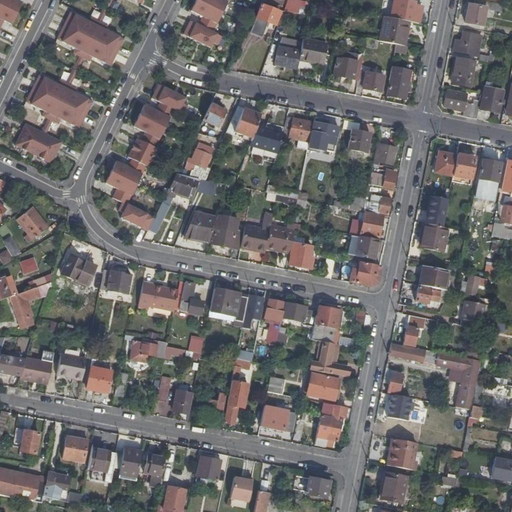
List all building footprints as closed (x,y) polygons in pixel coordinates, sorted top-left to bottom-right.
[(0,0),(0,5),(16,14),(22,3),(15,0),(0,0)] [(196,0),(196,1),(222,13),(228,0),(196,0)] [(393,0),(390,18),(408,22),(418,23),(421,7),(413,5),(405,3),(405,0),(393,0)] [(487,2),(476,0),(474,0),(474,5),(469,5),(465,23),(483,27),(487,2)] [(202,17),(198,25),(212,32),(222,13),(196,1),(190,11),(202,17)] [(0,28),(3,21),(11,25),(16,14),(0,5),(0,28)] [(104,7),(97,20),(99,21),(106,8),(104,7)] [(99,21),(102,22),(108,9),(106,8),(99,21)] [(264,12),(259,10),(250,32),(262,37),(267,24),(274,26),(278,17),(272,15),(273,11),(266,8),(264,12)] [(70,13),(64,26),(90,39),(99,21),(97,20),(91,17),(89,22),(70,13)] [(390,18),(385,17),(380,42),(395,45),(401,46),(403,34),(406,35),(408,22),(390,18)] [(90,39),(117,53),(124,39),(105,30),(108,25),(102,22),(99,21),(90,39)] [(212,32),(198,25),(190,21),(183,35),(210,48),(212,43),(217,45),(221,37),(212,32)] [(90,39),(64,26),(57,39),(76,49),(73,53),(79,56),(81,58),(90,39)] [(461,42),(456,41),(453,53),(462,55),(462,53),(477,56),(481,36),(463,33),(461,42)] [(111,66),(117,53),(90,39),(81,58),(84,59),(90,62),(92,57),(111,66)] [(299,53),(298,61),(322,66),(326,46),(302,40),(299,53)] [(273,64),(297,69),(298,61),(299,53),(277,49),(273,64)] [(359,72),(362,59),(345,55),(344,60),(336,58),(333,76),(357,81),(359,72)] [(81,58),(79,56),(66,83),(68,84),(81,58)] [(71,85),(84,59),(81,58),(68,84),(71,85)] [(476,62),(456,58),(452,84),(465,86),(467,79),(472,80),(476,62)] [(391,69),(390,73),(412,77),(413,73),(391,69)] [(357,81),(356,88),(361,89),(365,73),(359,72),(357,81)] [(365,73),(361,89),(380,92),(383,77),(365,73)] [(412,77),(390,73),(386,96),(404,100),(406,91),(406,88),(410,89),(412,77)] [(39,75),(32,89),(59,102),(68,84),(66,83),(60,80),(58,85),(39,75)] [(59,102),(86,115),(93,102),(74,93),(77,88),(71,85),(68,84),(59,102)] [(120,218),(147,232),(154,218),(127,204),(146,166),(149,168),(158,149),(155,148),(174,110),(183,114),(187,106),(182,103),(185,98),(158,85),(151,98),(159,103),(155,111),(144,105),(133,127),(145,133),(141,141),(137,139),(127,157),(131,159),(127,167),(116,162),(105,183),(117,189),(112,198),(122,203),(118,211),(123,213),(120,218)] [(503,92),(484,88),(480,110),(499,114),(503,92)] [(59,102),(32,89),(26,102),(44,112),(42,116),(48,119),(50,120),(59,102)] [(453,108),(464,110),(467,95),(447,91),(444,107),(453,108)] [(477,120),(480,102),(471,100),(468,112),(464,110),(463,117),(469,119),(477,120)] [(80,129),(86,115),(59,102),(50,120),(53,121),(59,124),(61,120),(80,129)] [(224,112),(211,105),(202,121),(216,128),(224,112)] [(236,107),(225,133),(232,136),(234,133),(251,140),(256,126),(260,116),(236,107)] [(313,123),(326,126),(327,119),(315,116),(313,123)] [(282,133),(281,137),(308,142),(312,123),(286,118),(282,133)] [(48,119),(42,132),(44,133),(50,120),(48,119)] [(44,133),(46,134),(53,121),(50,120),(44,133)] [(337,128),(326,126),(313,123),(307,151),(320,153),(321,150),(332,153),(337,128)] [(26,124),(15,146),(52,164),(62,142),(46,134),(44,133),(42,132),(26,124)] [(251,140),(248,147),(276,154),(281,137),(282,133),(256,126),(251,140)] [(368,134),(351,131),(347,149),(365,153),(368,134)] [(198,144),(195,151),(209,157),(212,150),(198,144)] [(391,167),(395,149),(376,144),(372,165),(377,167),(378,164),(391,167)] [(453,173),(457,154),(440,150),(436,171),(453,174),(453,173)] [(209,157),(195,151),(191,161),(189,160),(188,163),(187,162),(185,168),(192,171),(195,165),(204,169),(209,157)] [(476,155),(458,152),(457,154),(453,173),(471,177),(476,155)] [(501,164),(482,160),(478,179),(497,183),(501,164)] [(39,170),(39,171),(55,178),(56,177),(39,170)] [(370,175),(368,185),(382,188),(383,188),(392,189),(394,179),(393,178),(394,173),(386,172),(384,177),(370,175)] [(169,191),(168,191),(166,195),(173,198),(175,194),(189,200),(198,179),(176,175),(169,191)] [(200,180),(196,191),(222,197),(223,191),(225,185),(204,181),(200,180)] [(233,186),(225,185),(223,191),(236,194),(238,187),(233,186)] [(429,196),(424,224),(442,227),(448,199),(429,196)] [(390,199),(380,197),(377,213),(386,215),(390,199)] [(154,218),(147,232),(155,235),(169,208),(161,204),(154,218)] [(511,207),(504,206),(500,223),(511,225),(511,207)] [(29,209),(14,222),(25,235),(21,238),(27,245),(46,230),(29,209)] [(377,238),(381,217),(364,213),(359,234),(377,238)] [(184,240),(208,244),(213,227),(216,217),(194,214),(184,240)] [(225,218),(216,216),(216,217),(213,227),(215,227),(211,245),(239,251),(239,249),(243,232),(235,230),(223,228),(225,218)] [(237,220),(225,218),(223,228),(235,230),(237,220)] [(269,226),(268,230),(265,250),(276,252),(276,251),(290,253),(290,249),(291,244),(295,224),(291,223),(287,222),(286,229),(269,226)] [(420,236),(423,237),(420,249),(445,253),(450,231),(422,225),(420,236)] [(243,232),(239,249),(250,252),(250,250),(264,253),(265,250),(268,230),(244,226),(243,232)] [(377,241),(359,238),(355,256),(373,259),(377,241)] [(15,244),(6,250),(11,258),(21,251),(15,244)] [(291,244),(290,249),(311,253),(312,248),(291,244)] [(290,249),(290,253),(289,256),(291,256),(289,266),(310,269),(312,258),(310,258),(311,253),(290,249)] [(327,256),(322,278),(330,279),(332,265),(334,257),(327,256)] [(78,273),(82,263),(69,257),(61,275),(87,287),(91,278),(78,273)] [(334,257),(332,265),(344,268),(346,260),(334,257)] [(34,259),(20,261),(21,272),(35,271),(34,259)] [(351,270),(348,283),(370,287),(376,283),(380,266),(358,262),(356,271),(351,270)] [(85,264),(82,263),(78,273),(91,278),(96,267),(85,263),(85,264)] [(483,273),(491,275),(492,266),(485,265),(483,273)] [(423,268),(419,286),(445,292),(448,273),(423,268)] [(110,272),(103,271),(99,290),(127,296),(131,277),(124,275),(125,271),(118,269),(117,274),(110,272)] [(44,284),(41,277),(29,281),(32,289),(44,284)] [(467,284),(462,283),(460,294),(475,297),(477,286),(484,288),(486,280),(468,277),(467,284)] [(6,299),(4,300),(16,332),(29,327),(26,320),(28,319),(22,303),(45,294),(49,282),(44,284),(32,289),(6,299)] [(177,292),(175,302),(181,303),(179,310),(200,314),(203,303),(191,301),(194,285),(179,282),(177,292)] [(148,308),(173,312),(175,302),(177,292),(153,287),(153,285),(142,283),(137,308),(148,309),(148,308)] [(444,301),(446,292),(445,294),(439,293),(430,291),(430,290),(419,288),(416,302),(427,305),(428,301),(444,304),(444,301)] [(214,290),(209,317),(233,321),(232,325),(242,327),(245,312),(247,298),(229,295),(230,293),(214,290)] [(247,298),(245,312),(251,313),(253,307),(262,309),(264,300),(248,296),(247,298)] [(269,351),(274,352),(274,351),(278,333),(281,318),(282,311),(281,310),(282,303),(268,300),(266,309),(277,311),(269,351)] [(485,305),(464,301),(461,320),(482,324),(485,305)] [(284,304),(282,311),(281,318),(298,321),(298,324),(302,325),(301,326),(312,328),(314,317),(315,312),(304,310),(305,308),(284,304)] [(319,341),(323,342),(332,344),(333,338),(338,311),(317,307),(315,317),(314,317),(312,328),(310,340),(319,341)] [(356,313),(354,323),(361,325),(364,315),(356,313)] [(421,339),(425,320),(409,316),(403,346),(414,348),(415,338),(421,339)] [(502,332),(504,323),(491,321),(489,331),(502,332)] [(278,333),(274,351),(279,352),(281,346),(284,347),(287,335),(278,333)] [(338,336),(336,344),(348,346),(350,339),(338,336)] [(193,339),(191,352),(201,354),(204,341),(193,339)] [(155,357),(157,346),(133,341),(130,361),(139,362),(141,355),(155,357)] [(167,344),(157,342),(157,346),(163,347),(162,351),(166,351),(166,347),(167,344)] [(312,366),(311,371),(326,374),(329,374),(344,377),(346,367),(334,365),(338,345),(333,344),(332,344),(323,342),(318,367),(312,366)] [(248,344),(240,343),(237,358),(245,360),(245,356),(250,357),(251,350),(247,349),(248,344)] [(460,384),(475,387),(476,381),(480,363),(391,345),(388,357),(425,364),(425,363),(435,365),(450,368),(450,364),(463,367),(460,384)] [(166,351),(164,359),(169,360),(171,353),(179,355),(180,350),(166,347),(166,351)] [(25,359),(19,379),(35,383),(35,380),(48,383),(52,364),(53,355),(41,353),(40,362),(25,359)] [(81,382),(86,360),(61,355),(57,377),(68,379),(68,378),(73,378),(72,380),(81,382)] [(0,356),(0,375),(16,378),(21,360),(0,356)] [(235,359),(234,366),(249,368),(250,362),(235,359)] [(494,361),(481,359),(480,363),(476,381),(484,382),(486,372),(491,373),(494,361)] [(450,364),(450,368),(447,382),(460,384),(463,367),(450,364)] [(112,372),(91,368),(86,390),(107,394),(112,372)] [(391,374),(392,371),(387,370),(384,384),(389,385),(387,394),(398,396),(402,376),(391,374)] [(326,374),(311,371),(306,395),(333,401),(333,399),(337,381),(328,379),(329,374),(326,374)] [(126,378),(118,376),(114,396),(122,398),(126,378)] [(285,379),(269,376),(266,392),(282,395),(285,379)] [(161,377),(156,401),(165,403),(170,379),(161,377)] [(471,405),(475,387),(460,384),(456,402),(455,409),(470,412),(471,407),(471,405)] [(189,407),(190,407),(193,394),(177,392),(175,404),(174,404),(172,412),(175,413),(179,414),(187,415),(189,407)] [(216,403),(208,401),(206,412),(222,415),(225,396),(223,395),(223,393),(220,392),(220,395),(218,394),(216,403)] [(232,396),(228,395),(226,406),(227,406),(224,424),(233,426),(234,420),(239,421),(239,416),(235,416),(237,408),(236,407),(238,400),(231,399),(232,396)] [(410,400),(391,396),(387,418),(406,421),(410,400)] [(332,405),(345,408),(347,402),(333,399),(333,401),(332,405)] [(455,409),(456,402),(443,400),(442,406),(455,409)] [(332,405),(331,405),(329,414),(327,414),(327,415),(320,414),(314,446),(323,448),(324,445),(333,447),(334,442),(335,442),(340,419),(343,420),(345,408),(332,405)] [(470,412),(468,421),(473,422),(473,419),(478,420),(480,409),(471,407),(470,412)] [(263,408),(259,427),(283,432),(287,413),(263,408)] [(296,415),(287,413),(283,432),(292,434),(296,415)] [(35,455),(38,434),(15,431),(12,447),(20,448),(19,453),(35,455)] [(87,441),(66,437),(62,459),(83,463),(87,441)] [(411,469),(416,444),(405,442),(404,444),(393,441),(389,465),(411,469)] [(118,477),(135,480),(140,453),(123,450),(122,455),(119,470),(118,477)] [(115,456),(90,451),(87,470),(105,473),(105,477),(111,478),(112,469),(115,456)] [(115,453),(115,456),(112,469),(119,470),(122,455),(115,453)] [(147,485),(159,487),(165,456),(156,454),(156,458),(146,456),(142,473),(150,475),(147,485)] [(198,468),(206,470),(204,478),(216,481),(220,461),(200,457),(198,468)] [(511,461),(495,458),(491,478),(511,482),(511,461)] [(481,466),(480,477),(490,478),(490,467),(481,466)] [(0,469),(0,496),(36,503),(41,504),(42,499),(44,485),(45,480),(0,469)] [(406,478),(386,474),(381,500),(401,504),(406,478)] [(442,474),(440,483),(454,486),(456,477),(442,474)] [(44,485),(42,499),(57,502),(59,490),(65,491),(67,479),(49,475),(47,486),(44,485)] [(320,481),(307,478),(304,496),(324,500),(326,489),(329,490),(331,481),(328,480),(328,478),(321,477),(320,481)] [(244,480),(233,478),(229,499),(248,503),(253,479),(244,478),(244,480)] [(180,511),(185,490),(166,487),(162,510),(174,511),(180,511)] [(280,497),(257,492),(253,511),(264,511),(268,498),(280,500),(280,497)] [(83,496),(69,493),(68,504),(81,506),(83,496)]
